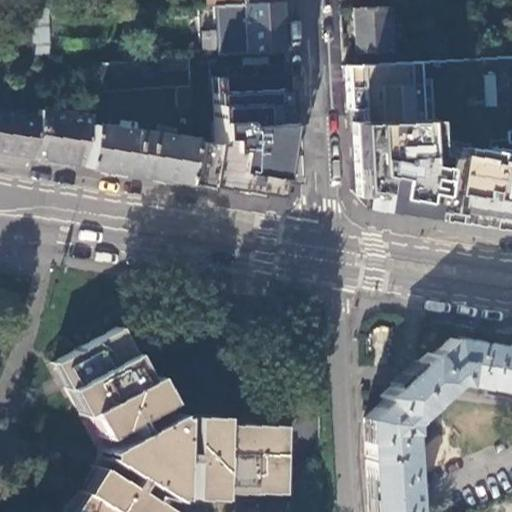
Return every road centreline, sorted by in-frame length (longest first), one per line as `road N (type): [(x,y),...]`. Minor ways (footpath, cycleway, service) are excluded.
road 1 (primary): [(0,226),(329,270)]
road 2 (primary): [(322,232),(0,191)]
road 3 (residential): [(347,511),(329,270)]
road 4 (residential): [(308,0),(322,232)]
road 5 (primary): [(511,261),(322,232)]
road 6 (primary): [(329,270),(511,300)]
